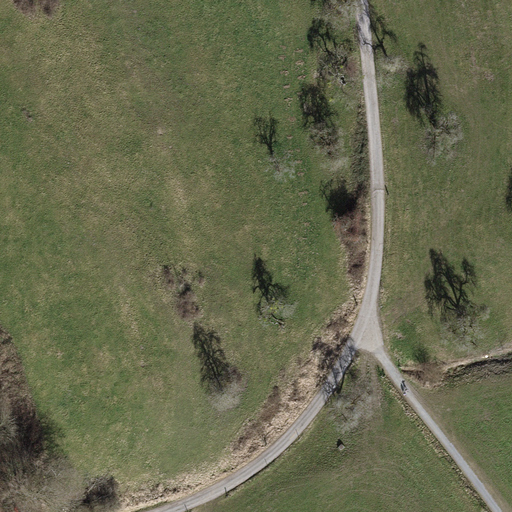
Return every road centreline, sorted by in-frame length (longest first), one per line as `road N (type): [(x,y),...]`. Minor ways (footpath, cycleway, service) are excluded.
road 1 (track): [(363,325),(378,189),(361,0)]
road 2 (track): [(166,511),(231,482),(289,437),(363,325)]
